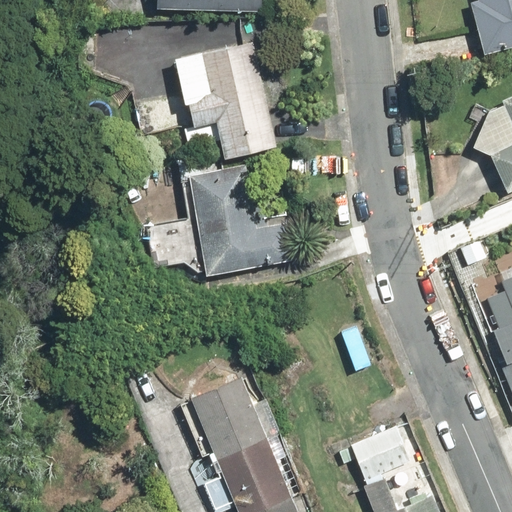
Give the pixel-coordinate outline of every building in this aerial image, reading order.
[(147,0),(147,15),(256,18),(256,0),(147,0)] [(511,53),(511,0),(469,0),(471,8),(462,10),(474,62),(511,53)] [(102,28),(80,26),(77,70),(99,72),(102,28)] [(260,32),(173,48),(186,117),(217,111),(225,154),(281,143),(260,32)] [(511,197),(511,100),(494,108),(508,140),(479,153),(501,202),(511,197)] [(242,166),(194,172),(206,268),(292,257),(287,218),(250,223),(242,166)] [(511,276),(505,279),(508,287),(492,293),(502,320),(488,325),(511,389),(511,276)] [(294,511),(241,377),(182,400),(226,511),(294,511)] [(431,511),(403,428),(342,449),(363,511),(431,511)]
